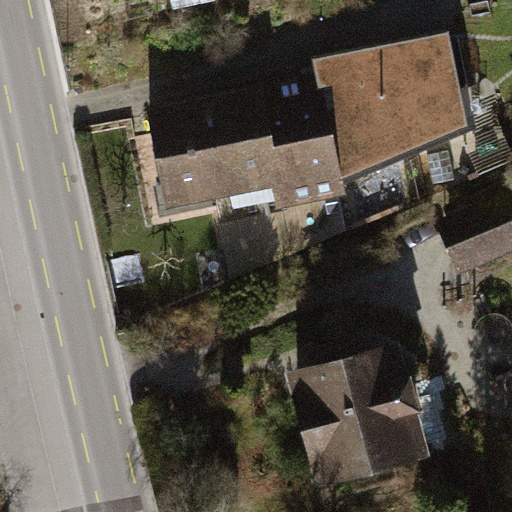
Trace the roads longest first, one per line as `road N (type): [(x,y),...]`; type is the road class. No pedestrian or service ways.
road 1 (secondary): [(9,0),(126,511)]
road 2 (unknown): [(0,167),(418,16)]
